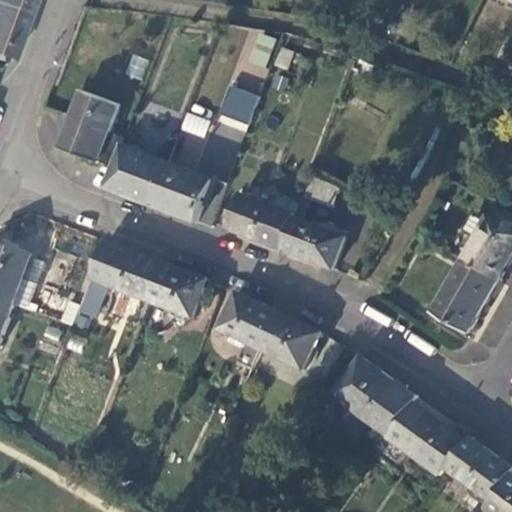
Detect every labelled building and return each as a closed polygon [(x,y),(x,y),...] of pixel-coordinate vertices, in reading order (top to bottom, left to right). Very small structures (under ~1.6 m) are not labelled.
[(0,0),(0,3),(26,12),(30,0),(0,0)] [(322,0),(317,0),(310,14),(315,17),(322,0)] [(0,53),(10,57),(26,12),(0,3),(0,53)] [(379,35),(393,9),(386,6),(378,21),(374,20),(370,30),(379,35)] [(278,56),(285,39),(280,37),(275,51),(278,56)] [(253,61),(262,66),(269,47),(258,44),(253,61)] [(268,68),(275,51),(269,47),(262,66),(268,68)] [(133,54),(126,74),(141,79),(148,59),(133,54)] [(234,86),(214,130),(240,142),(260,98),(234,86)] [(124,147),(126,139),(111,134),(122,106),(84,92),(62,149),(99,163),(101,160),(115,166),(124,147)] [(180,129),(204,138),(210,121),(186,112),(180,129)] [(170,165),(124,147),(115,166),(114,168),(114,170),(118,173),(111,190),(154,206),(170,165)] [(214,181),(170,165),(154,206),(198,223),(214,181)] [(312,178),(306,197),(333,205),(338,186),(312,178)] [(296,218),(298,215),(244,196),(231,231),(284,251),(296,218)] [(511,214),(498,207),(465,262),(501,282),(511,262),(511,214)] [(296,218),(284,251),(336,270),(348,237),(296,218)] [(166,263),(107,241),(93,279),(152,301),(166,263)] [(0,298),(16,305),(25,280),(38,286),(47,261),(0,243),(0,298)] [(435,313),(471,335),(501,282),(465,262),(435,313)] [(210,280),(166,263),(152,301),(196,318),(210,280)] [(101,316),(108,295),(92,289),(84,310),(101,316)] [(283,315),(240,294),(223,331),(265,351),(283,315)] [(0,298),(0,347),(16,305),(0,298)] [(283,315),(265,351),(306,371),(323,335),(283,315)] [(421,400),(364,358),(338,396),(394,437),(421,400)] [(421,400),(394,437),(446,476),(450,470),(470,442),(454,430),(457,426),(421,400)] [(511,465),(473,438),(470,442),(450,470),(495,503),(511,479),(511,465)] [(511,511),(511,479),(495,503),(488,511),(511,511)]
